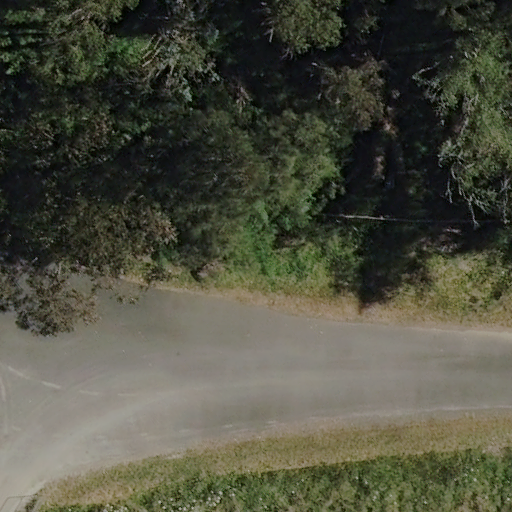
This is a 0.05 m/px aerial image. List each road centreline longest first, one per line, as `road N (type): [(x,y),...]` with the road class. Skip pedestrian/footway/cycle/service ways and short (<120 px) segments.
road 1 (unclassified): [(57,355),(511,361)]
road 2 (residential): [(57,355),(0,475)]
